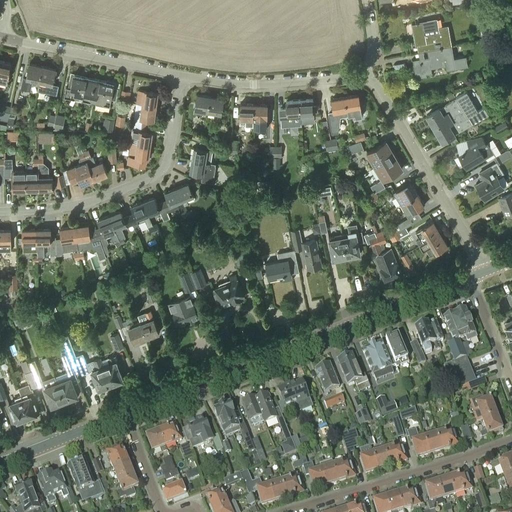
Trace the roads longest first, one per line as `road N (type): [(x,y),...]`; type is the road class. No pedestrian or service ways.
road 1 (secondary): [(123,414),(469,278)]
road 2 (residential): [(0,216),(84,206),(160,173),(181,75)]
road 3 (residential): [(486,271),(366,77)]
road 4 (residential): [(299,511),(511,441)]
road 5 (residential): [(366,77),(278,85),(181,75)]
road 6 (residential): [(181,75),(1,35)]
road 7 (secondary): [(0,463),(123,414)]
